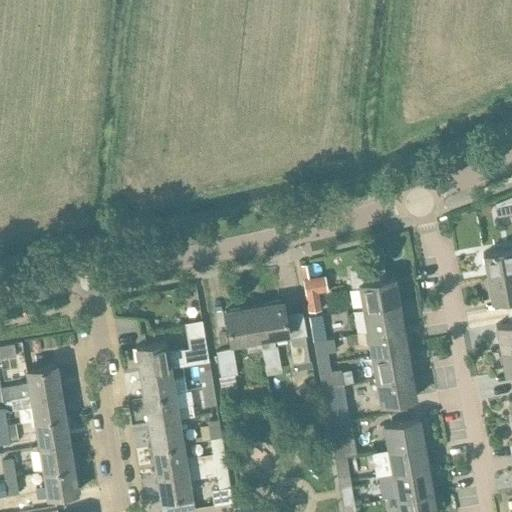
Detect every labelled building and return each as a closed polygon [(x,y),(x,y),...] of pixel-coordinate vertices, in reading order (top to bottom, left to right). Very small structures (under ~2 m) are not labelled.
[(511,248),(483,253),(487,277),(511,272),(511,248)] [(362,308),(399,301),(394,277),(384,279),(381,265),(349,270),(352,285),(358,284),(362,308)] [(511,272),(487,277),(492,301),(505,299),(507,310),(511,309),(511,272)] [(327,290),(324,276),(303,280),(308,312),(320,310),(317,292),(327,290)] [(253,305),(261,349),(274,347),(273,336),(287,333),(282,300),(253,305)] [(399,301),(362,308),(366,332),(403,325),(399,301)] [(245,341),(247,351),(261,349),(253,305),(225,310),(231,343),(245,341)] [(500,348),(511,346),(511,309),(507,310),(509,322),(496,324),(500,348)] [(321,315),(309,317),(313,341),(326,339),(321,315)] [(135,347),(139,373),(171,367),(182,366),(197,363),(208,361),(202,321),(184,323),(188,349),(168,352),(166,342),(135,347)] [(403,325),(366,332),(371,355),(407,349),(403,325)] [(295,363),(296,370),(312,368),(311,360),(309,360),(304,335),(288,338),(292,364),(295,363)] [(313,341),(318,365),(330,363),(328,353),(335,351),(333,338),(326,339),(313,341)] [(511,346),(500,348),(504,372),(511,370),(511,346)] [(237,373),(232,347),(216,350),(220,376),(237,373)] [(407,349),(371,355),(375,379),(411,372),(407,349)] [(201,388),(213,386),(209,361),(208,361),(197,363),(201,388)] [(318,365),(322,388),(344,384),(343,381),(353,380),(351,366),(340,368),(340,369),(331,370),(330,363),(318,365)] [(0,400),(10,399),(61,390),(56,364),(26,369),(28,381),(1,386),(0,382),(0,400)] [(171,367),(139,373),(144,398),(174,393),(174,392),(186,390),(184,377),(182,366),(171,367)] [(411,372),(375,379),(379,403),(416,396),(411,372)] [(344,384),(322,388),(328,423),(350,419),(344,384)] [(213,386),(201,388),(204,406),(216,404),(213,386)] [(34,420),(34,421),(65,415),(61,390),(10,399),(12,409),(17,408),(20,422),(34,420)] [(144,398),(148,423),(179,418),(179,417),(193,415),(191,404),(177,406),(174,393),(144,398)] [(65,415),(34,421),(38,445),(69,440),(65,415)] [(179,418),(148,423),(152,449),(183,443),(179,418)] [(387,449),(424,443),(420,418),(383,425),(387,449)] [(207,420),(210,439),(222,437),(219,419),(207,420)] [(328,423),(334,459),(356,455),(353,437),(350,419),(328,423)] [(0,426),(0,444),(10,443),(10,441),(17,440),(15,423),(7,424),(7,425),(0,426)] [(152,449),(156,474),(226,462),(222,437),(210,439),(212,453),(195,456),(185,458),(183,443),(152,449)] [(38,445),(42,470),(73,465),(69,440),(38,445)] [(424,443),(387,449),(392,473),(428,467),(424,443)] [(334,459),(338,483),(351,480),(349,473),(359,471),(356,455),(334,459)] [(1,459),(4,477),(15,475),(12,458),(1,459)] [(207,491),(210,505),(232,501),(226,462),(156,474),(160,499),(191,494),(189,479),(207,477),(209,490),(207,491)] [(36,487),(38,497),(47,495),(47,496),(78,491),(73,465),(42,470),(45,485),(36,487)] [(428,467),(392,473),(396,497),(432,490),(428,467)] [(19,493),(15,475),(4,477),(7,495),(19,493)] [(351,480),(338,483),(342,506),(355,504),(351,480)] [(436,511),(432,490),(396,497),(398,511),(436,511)] [(365,511),(363,502),(355,504),(342,506),(343,511),(365,511)]
